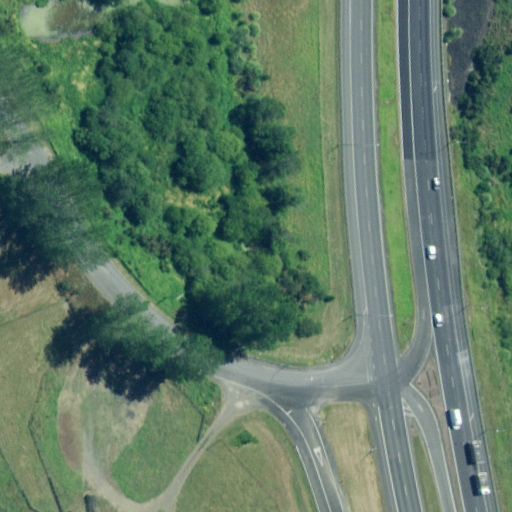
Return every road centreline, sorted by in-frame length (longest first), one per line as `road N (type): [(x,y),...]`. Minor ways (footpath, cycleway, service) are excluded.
road 1 (trunk): [(423,0),(433,240),(476,511)]
road 2 (trunk): [(404,0),(410,192),(427,316),(415,360),(387,387)]
road 3 (unclassified): [(275,384),(200,357),(96,278),(0,122)]
road 4 (trunk): [(387,387),(366,190),(362,0)]
road 5 (motorway): [(344,511),(313,430),(275,384)]
road 6 (motorway): [(387,387),(424,415),(450,511)]
road 7 (motorway): [(409,511),(387,387)]
